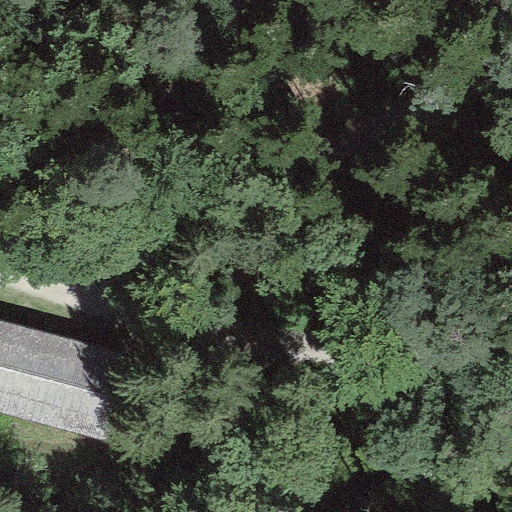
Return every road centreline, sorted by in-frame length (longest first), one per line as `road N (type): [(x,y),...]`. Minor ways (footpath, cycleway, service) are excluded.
road 1 (track): [(0,273),(28,285),(279,180),(511,56)]
road 2 (track): [(511,340),(161,315),(28,285)]
